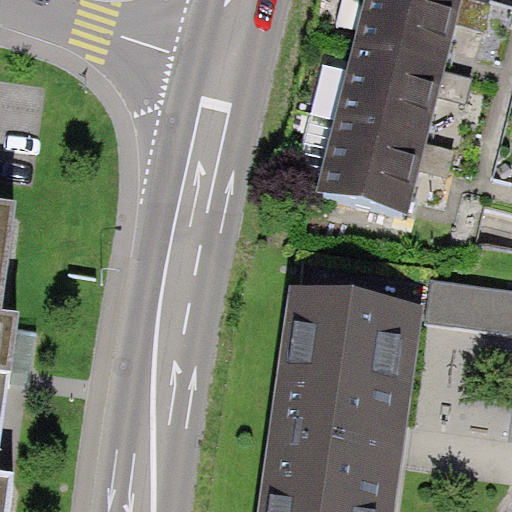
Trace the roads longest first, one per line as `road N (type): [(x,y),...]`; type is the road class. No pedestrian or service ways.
road 1 (secondary): [(149,511),(226,67)]
road 2 (residential): [(226,67),(6,0)]
